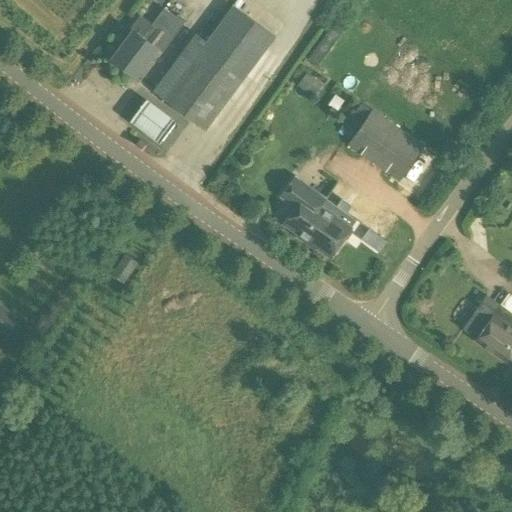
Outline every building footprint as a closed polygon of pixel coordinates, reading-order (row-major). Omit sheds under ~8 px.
[(206,130),(276,36),(234,4),(206,40),(196,33),(152,90),(206,130)] [(175,16),(164,7),(152,24),(140,15),(131,27),(134,30),(113,59),(136,75),(157,47),(162,51),(186,19),(178,13),(175,16)] [(318,66),(341,34),(331,27),(308,58),(318,66)] [(313,94),(320,85),(305,75),(299,84),(313,94)] [(144,101),(127,124),(158,147),(175,124),(144,101)] [(425,145),(371,108),(365,117),(355,110),(342,130),(352,137),(347,143),(401,180),(425,145)] [(309,220),(321,203),(325,196),(295,175),(281,196),(296,206),(284,223),(298,233),(299,237),(305,242),(309,240),(312,243),(322,228),(309,220)] [(322,228),(312,243),(331,256),(352,225),(321,203),(309,220),(322,228)] [(373,248),(379,252),(386,241),(380,237),(373,248)] [(124,280),(137,262),(126,254),(113,272),(124,280)] [(507,360),(511,353),(511,312),(486,295),(463,328),(478,338),(476,340),(507,360)] [(0,330),(19,345),(26,337),(33,327),(0,302),(0,330)]
